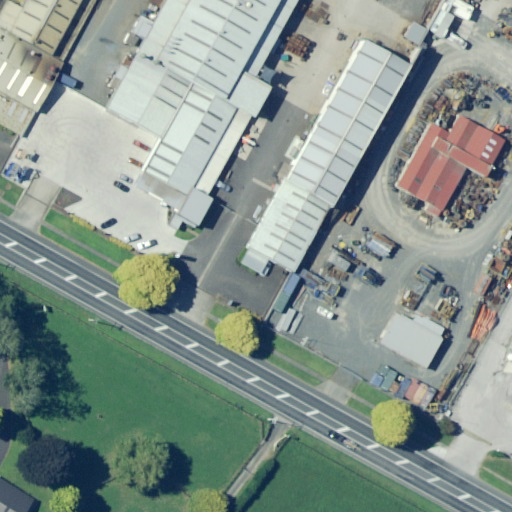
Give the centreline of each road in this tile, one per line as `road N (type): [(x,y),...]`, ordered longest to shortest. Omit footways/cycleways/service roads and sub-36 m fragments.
road 1 (primary): [(0,237),(492,511)]
road 2 (unknown): [(313,412),(239,511)]
